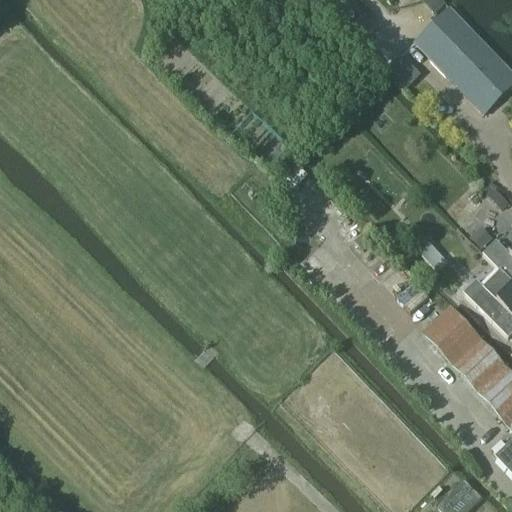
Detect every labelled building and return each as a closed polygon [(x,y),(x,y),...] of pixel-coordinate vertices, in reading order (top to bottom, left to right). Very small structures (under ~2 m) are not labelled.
[(435,18),(446,8),(438,0),(423,0),(420,3),(435,18)] [(483,118),(511,90),(511,76),(449,12),(414,46),(483,118)] [(508,207),(493,192),(486,199),(501,214),(508,207)] [(428,245),(417,255),(436,275),(447,265),(428,245)] [(496,245),(483,258),(499,274),(511,286),(511,256),(510,258),(496,245)] [(476,284),(462,296),(470,304),(508,340),(511,336),(511,286),(499,274),(483,290),(476,284)] [(511,434),(511,433),(511,378),(450,311),(422,337),(511,434)] [(511,445),(496,461),(511,477),(511,445)]
